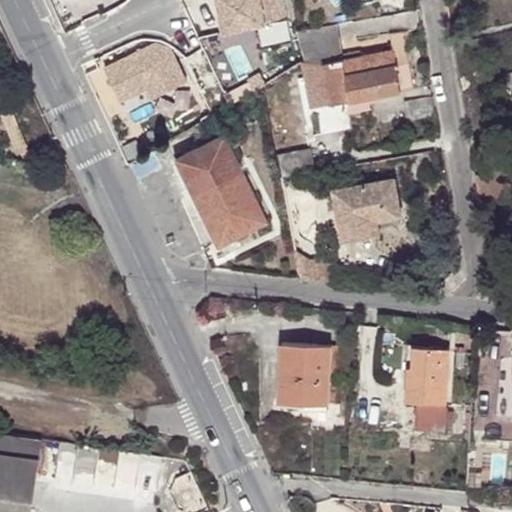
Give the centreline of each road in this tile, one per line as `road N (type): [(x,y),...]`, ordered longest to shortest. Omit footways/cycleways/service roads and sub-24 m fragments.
road 1 (residential): [(154,292),(192,278),(486,308)]
road 2 (secondary): [(154,292),(16,0)]
road 3 (residential): [(438,0),(486,308)]
road 4 (secondary): [(257,511),(154,292)]
